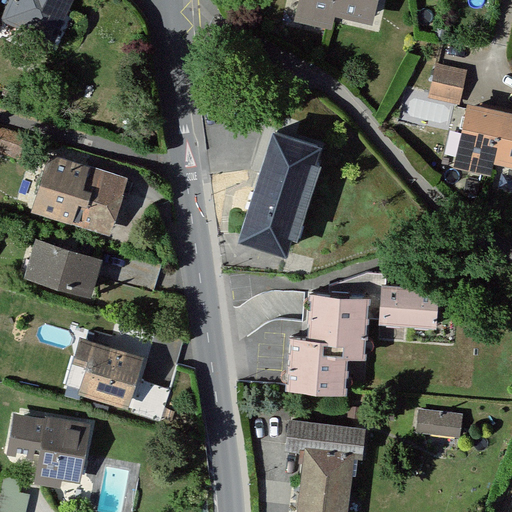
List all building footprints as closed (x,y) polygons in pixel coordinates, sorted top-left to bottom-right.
[(78,0),(10,0),(4,18),(63,40),(78,0)] [(380,0),(298,0),(296,12),(340,22),(343,8),(377,16),(380,0)] [(463,97),(470,64),(438,58),(432,92),(463,97)] [(511,113),(471,104),(456,167),(494,176),(497,163),(511,166),(511,113)] [(328,150),(277,133),(238,243),(290,261),(328,150)] [(130,179),(52,155),(34,211),(112,235),(130,179)] [(110,249),(36,227),(22,272),(96,295),(110,249)] [(446,280),(384,278),(383,319),(444,321),(446,280)] [(373,287),(312,285),(311,328),(291,328),(290,381),(349,383),(350,353),(371,353),(373,287)] [(147,347),(81,328),(74,353),(94,359),(86,388),(131,401),(147,347)] [(96,419),(14,406),(5,459),(39,465),(37,478),(86,485),(96,419)] [(463,411),(421,406),(418,431),(460,437),(463,411)] [(353,511),(365,421),(293,411),(288,447),(309,450),(300,511),(353,511)]
